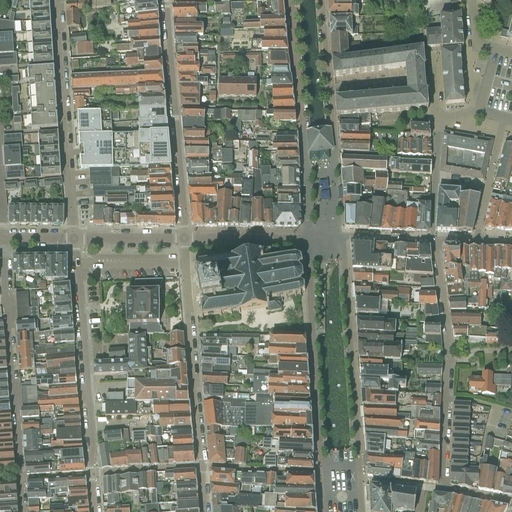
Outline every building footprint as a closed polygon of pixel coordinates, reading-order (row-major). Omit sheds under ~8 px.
[(37,0),(30,0),(30,10),(50,10),(49,0),(37,0)] [(66,3),(66,12),(79,10),(111,6),(110,0),(85,0),(86,2),(66,3)] [(327,0),(329,19),(352,17),(352,18),(359,17),(359,12),(358,7),(352,7),(352,6),(357,5),(357,0),(327,0)] [(267,9),(261,10),(262,15),(265,15),(265,18),(285,17),(283,1),(267,2),(267,9)] [(135,8),(136,15),(158,12),(157,2),(129,4),(129,5),(129,9),(135,8)] [(244,30),(260,30),(286,28),(285,17),(265,18),(265,15),(262,15),(261,10),(260,2),(257,2),(257,10),(258,10),(258,18),(260,18),(260,22),(244,23),(244,30)] [(221,12),(221,16),(231,16),(230,3),(222,3),(221,12)] [(173,6),(174,20),(196,19),(197,19),(197,13),(206,13),(206,4),(173,6)] [(30,10),(31,21),(51,20),(50,10),(30,10)] [(79,10),(66,12),(67,12),(68,27),(80,26),(79,10)] [(134,15),(134,22),(159,20),(158,12),(136,15),(134,15)] [(417,16),(419,22),(428,20),(426,13),(417,16)] [(441,29),(426,31),(427,39),(427,47),(440,46),(440,43),(442,43),(443,48),(463,46),(462,35),(463,34),(463,24),(462,24),(461,13),(440,15),(441,29)] [(329,19),(331,37),(347,35),(354,35),(357,34),(357,26),(353,26),(352,18),(352,17),(329,19)] [(174,20),(175,38),(207,37),(207,36),(203,36),(203,27),(196,27),(196,19),(174,20)] [(31,21),(32,32),(52,31),(51,20),(31,21)] [(128,23),(129,31),(159,28),(159,20),(134,22),(128,23)] [(122,41),(129,41),(131,41),(160,39),(159,28),(129,31),(129,32),(122,32),(122,41)] [(264,35),(264,41),(287,41),(286,28),(260,30),(260,35),(264,35)] [(32,32),(32,43),(52,42),(52,31),(32,32)] [(500,39),(509,41),(510,33),(502,31),(500,39)] [(0,45),(13,44),(13,35),(13,34),(0,34),(0,45)] [(72,44),(78,44),(87,43),(86,34),(71,35),(72,44)] [(334,77),(405,67),(406,79),(408,93),(335,99),(337,117),(339,117),(339,125),(358,125),(371,124),(371,117),(370,117),(370,114),(411,111),(429,110),(427,91),(426,91),(425,78),(424,67),(425,67),(425,64),(424,52),(423,48),(348,59),(347,35),(331,37),(333,59),(332,59),(333,64),(334,77)] [(175,38),(176,47),(198,46),(197,46),(197,40),(198,40),(200,40),(207,41),(207,37),(175,38)] [(137,50),(137,51),(161,50),(160,39),(131,41),(131,44),(117,45),(117,53),(132,51),(132,50),(137,50)] [(251,42),(252,51),(264,51),(268,51),(288,52),(287,41),(264,41),(251,42)] [(32,43),(33,54),(53,52),(52,42),(32,43)] [(92,43),(87,43),(78,44),(79,55),(93,54),(92,43)] [(0,55),(14,54),(13,44),(0,45),(0,55)] [(176,47),(177,57),(197,56),(198,56),(198,55),(207,55),(207,50),(198,50),(198,46),(176,47)] [(460,49),(441,51),(445,105),(465,103),(460,49)] [(138,63),(162,61),(161,50),(137,51),(137,56),(138,63)] [(268,67),(272,67),(290,68),(289,64),(288,52),(268,51),(268,58),(268,67)] [(33,54),(34,65),(54,64),(53,52),(33,54)] [(256,67),(261,67),(260,54),(243,55),(243,59),(256,59),(256,67)] [(138,70),(139,73),(163,72),(162,61),(138,63),(137,56),(135,56),(135,55),(125,56),(126,66),(130,66),(130,70),(138,70)] [(177,57),(177,64),(177,67),(199,66),(198,64),(198,56),(197,56),(177,57)] [(199,66),(177,67),(178,75),(199,75),(213,74),(213,68),(201,69),(201,70),(199,70),(199,66)] [(262,81),(262,87),(264,87),(272,87),(292,87),(290,68),(272,67),(272,75),(272,81),(262,81)] [(28,69),(28,70),(32,130),(58,129),(57,115),(56,115),(56,112),(57,111),(55,85),(54,85),(54,82),(55,82),(54,68),(28,69)] [(164,86),(163,72),(139,73),(71,76),(73,91),(90,90),(116,89),(164,86)] [(178,75),(179,86),(200,85),(207,85),(212,85),(212,82),(210,81),(207,81),(207,80),(199,80),(199,75),(178,75)] [(219,97),(228,97),(229,79),(219,79),(219,97)] [(229,79),(228,97),(238,97),(238,79),(229,79)] [(238,79),(238,97),(247,97),(247,79),(238,79)] [(247,79),(247,97),(256,98),(257,79),(247,79)] [(179,86),(181,107),(200,107),(200,85),(179,86)] [(164,86),(116,89),(116,95),(133,94),(133,97),(138,97),(165,95),(164,86)] [(266,99),(266,93),(273,93),(273,98),(294,99),(292,87),(271,87),(264,87),(263,93),(264,109),(268,108),(267,99),(266,99)] [(138,97),(139,110),(166,108),(165,95),(138,97)] [(273,98),(273,108),(295,108),(294,99),(273,98)] [(74,100),(73,100),(74,113),(78,113),(86,112),(86,106),(86,99),(74,100)] [(147,122),(167,121),(166,108),(139,110),(139,122),(147,122)] [(86,112),(78,113),(80,136),(102,135),(104,135),(110,135),(112,135),(111,112),(100,112),(93,112),(92,112),(86,112)] [(205,112),(182,112),(183,121),(205,121),(205,116),(211,116),(214,116),(214,112),(205,112)] [(218,112),(219,122),(230,122),(230,112),(218,112)] [(230,112),(230,122),(232,122),(233,122),(238,122),(238,112),(230,112)] [(238,112),(238,122),(241,122),(255,122),(255,112),(238,112)] [(255,112),(255,122),(256,122),(256,128),(259,128),(259,129),(259,132),(267,132),(267,129),(262,129),(262,117),(273,117),(273,123),(296,123),(295,112),(255,112)] [(148,134),(168,133),(167,121),(147,122),(148,134)] [(183,121),(185,140),(205,140),(205,137),(204,132),(205,121),(183,121)] [(238,122),(233,122),(233,130),(237,130),(237,131),(241,131),(241,122),(238,122)] [(411,124),(411,134),(411,136),(411,138),(413,138),(422,138),(426,138),(431,138),(430,126),(411,124)] [(339,125),(340,135),(358,136),(372,137),(372,135),(370,134),(358,134),(358,125),(339,125)] [(325,129),(312,130),(314,146),(327,145),(325,129)] [(38,134),(39,145),(59,144),(58,133),(38,134)] [(102,135),(80,136),(80,146),(84,146),(84,152),(85,158),(81,158),(82,169),(90,169),(111,169),(148,168),(171,167),(170,150),(168,133),(148,134),(139,134),(112,135),(110,135),(104,135),(102,135)] [(378,133),(378,141),(378,144),(378,154),(387,154),(387,148),(386,148),(386,133),(378,133)] [(443,133),(441,172),(451,174),(484,180),(493,142),(443,133)] [(405,141),(405,155),(413,156),(413,138),(411,138),(411,136),(411,134),(405,134),(405,141)] [(256,143),(257,143),(273,143),(298,144),(297,135),(271,135),(271,139),(256,139),(256,143)] [(340,135),(340,145),(363,145),(363,143),(366,143),(366,145),(378,144),(378,141),(372,141),(372,137),(358,136),(340,135)] [(413,138),(413,156),(422,156),(422,138),(413,138)] [(426,138),(422,138),(422,156),(431,156),(430,142),(430,138),(426,138)] [(185,140),(186,151),(232,151),(238,151),(239,142),(225,142),(225,150),(221,151),(221,148),(217,148),(216,145),(209,145),(209,141),(205,141),(205,140),(185,140)] [(398,140),(397,155),(405,155),(405,141),(398,140)] [(340,145),(341,152),(370,154),(378,154),(378,144),(366,145),(366,143),(363,143),(363,145),(340,145)] [(511,144),(505,143),(496,181),(493,190),(506,193),(510,177),(511,171),(511,144)] [(39,145),(40,156),(60,155),(59,144),(39,145)] [(4,148),(4,158),(21,157),(20,148),(20,147),(4,148)] [(186,151),(187,162),(209,161),(214,164),(221,164),(222,171),(232,170),(232,151),(186,151)] [(277,152),(277,171),(299,170),(298,152),(277,152)] [(40,156),(40,167),(61,165),(60,155),(40,156)] [(21,157),(4,158),(5,168),(6,168),(22,167),(21,167),(21,157)] [(341,158),(342,168),(342,171),(363,172),(369,172),(370,160),(341,158)] [(369,172),(375,173),(387,173),(387,161),(370,160),(369,172)] [(187,162),(188,177),(209,177),(209,161),(187,162)] [(399,174),(431,175),(431,163),(391,161),(391,173),(399,173),(399,174)] [(61,177),(61,165),(40,167),(41,178),(61,177)] [(131,178),(137,178),(172,178),(171,167),(148,168),(148,171),(131,172),(131,178)] [(261,177),(262,189),(272,189),(272,190),(277,190),(277,189),(300,190),(299,170),(277,171),(271,171),(271,167),(260,167),(261,170),(261,177)] [(111,169),(90,169),(91,179),(111,179),(111,169)] [(250,202),(241,201),(240,228),(251,228),(253,203),(253,170),(250,171),(249,171),(248,181),(242,181),(242,198),(250,198),(250,202)] [(253,203),(251,228),(264,228),(264,204),(263,198),(262,189),(261,177),(261,170),(258,170),(253,170),(253,203)] [(363,172),(342,171),(343,187),(372,188),(372,191),(387,192),(395,193),(402,193),(408,193),(412,193),(412,188),(402,188),(402,184),(387,183),(388,174),(387,174),(387,173),(375,173),(375,180),(364,180),(363,172)] [(439,190),(436,232),(447,233),(449,213),(449,204),(450,191),(451,174),(441,172),(439,190)] [(189,190),(206,190),(218,189),(233,188),(233,176),(232,176),(232,179),(220,179),(220,177),(212,177),(209,177),(188,177),(189,190)] [(242,198),(242,181),(242,176),(233,176),(233,188),(218,189),(216,227),(240,228),(241,201),(242,198)] [(172,178),(137,178),(138,183),(150,182),(150,187),(173,186),(172,178)] [(6,184),(5,184),(6,192),(18,190),(17,183),(7,184),(6,184)] [(107,188),(93,189),(93,191),(93,197),(93,199),(106,199),(106,194),(134,193),(135,199),(135,206),(148,206),(151,206),(156,206),(174,205),(173,188),(173,186),(150,187),(134,188),(112,188),(107,188)] [(343,187),(344,200),(360,200),(361,200),(361,196),(372,196),(372,191),(372,188),(343,187)] [(205,227),(216,227),(218,189),(206,190),(206,198),(205,210),(205,227)] [(262,189),(263,198),(273,197),(272,190),(272,189),(262,189)] [(277,189),(277,190),(278,199),(300,199),(300,190),(277,189)] [(206,190),(189,190),(192,223),(194,225),(195,227),(205,227),(205,210),(204,210),(204,198),(206,198),(206,190)] [(450,191),(449,204),(460,205),(461,196),(460,196),(460,191),(450,191)] [(385,207),(381,231),(392,232),(392,225),(393,225),(395,193),(387,192),(387,193),(385,203),(385,207)] [(392,225),(392,232),(405,232),(407,205),(408,194),(408,193),(402,193),(395,193),(393,225),(392,225)] [(418,206),(416,233),(428,233),(429,232),(430,231),(430,205),(430,196),(418,196),(418,204),(418,206)] [(460,214),(458,233),(472,233),(480,197),(461,196),(460,205),(460,214)] [(492,196),(484,230),(497,231),(504,199),(492,196)] [(127,197),(108,197),(108,205),(127,204),(127,197)] [(278,199),(273,199),(273,204),(273,208),(278,208),(278,207),(301,207),(300,199),(278,199)] [(504,199),(497,231),(506,231),(511,207),(506,206),(507,199),(504,199)] [(344,200),(344,208),(344,209),(359,209),(360,200),(344,200)] [(41,226),(42,204),(42,203),(41,203),(41,207),(31,207),(30,226),(41,226)] [(52,226),(52,205),(52,204),(42,203),(42,204),(41,226),(52,226)] [(371,204),(370,230),(381,231),(385,207),(385,203),(373,203),(372,204),(371,204)] [(63,226),(63,217),(63,208),(52,207),(53,204),(52,204),(52,205),(52,226),(63,226)] [(264,204),(264,228),(273,228),(273,208),(273,204),(264,204)] [(344,209),(345,229),(356,229),(356,230),(370,230),(371,204),(366,204),(365,210),(359,209),(344,209)] [(151,206),(151,211),(151,215),(156,215),(175,216),(174,205),(156,206),(151,206)] [(407,205),(405,232),(416,233),(418,206),(407,205)] [(9,207),(8,225),(19,225),(20,207),(9,207)] [(20,207),(19,225),(30,226),(31,207),(20,207)] [(94,207),(94,226),(104,226),(104,207),(94,207)] [(104,207),(104,226),(115,226),(115,215),(115,211),(109,211),(109,207),(104,207)] [(273,208),(273,228),(298,228),(301,224),(301,207),(278,207),(278,208),(273,208)] [(449,213),(447,233),(458,233),(460,214),(449,213)] [(121,215),(115,215),(115,226),(137,226),(136,215),(127,215),(126,215),(121,215)] [(142,215),(136,215),(137,226),(157,226),(156,215),(151,215),(142,215)] [(156,215),(157,226),(176,226),(175,216),(156,215)] [(375,245),(351,244),(352,259),(353,272),(387,273),(406,274),(407,266),(396,261),(374,260),(375,245)] [(375,245),(374,260),(396,261),(396,246),(375,245)] [(396,246),(396,261),(407,266),(409,247),(396,246)] [(409,247),(407,266),(432,267),(431,262),(417,262),(418,247),(409,247)] [(417,262),(431,262),(431,251),(428,248),(418,247),(417,262)] [(442,253),(444,270),(460,268),(459,249),(446,248),(442,253)] [(462,284),(446,286),(448,299),(468,297),(467,282),(469,282),(469,249),(459,249),(460,268),(462,284)] [(467,282),(468,297),(469,297),(469,290),(479,290),(479,283),(478,282),(478,249),(469,249),(469,282),(467,282)] [(478,282),(479,283),(482,283),(483,281),(486,281),(486,249),(478,249),(478,282)] [(486,249),(486,281),(486,283),(500,283),(500,281),(493,281),(494,249),(486,249)] [(494,249),(493,281),(500,281),(503,250),(494,249)] [(500,281),(500,283),(500,287),(500,292),(500,309),(506,309),(506,292),(506,281),(509,281),(511,252),(511,249),(503,250),(500,281)] [(195,281),(192,282),(192,284),(195,284),(196,286),(197,287),(197,288),(198,297),(197,298),(198,300),(195,301),(195,303),(198,303),(198,305),(200,305),(202,316),(200,317),(200,318),(202,318),(202,320),(203,320),(203,318),(220,315),(221,317),(222,317),(222,315),(231,314),(231,316),(233,316),(232,314),(239,313),(239,315),(241,315),(240,313),(268,309),(268,313),(281,311),(280,304),(283,304),(282,299),(285,298),(286,300),(287,299),(287,298),(295,296),(295,298),(296,298),(296,296),(300,295),(300,297),(302,297),(301,295),(304,292),(305,293),(305,291),(304,291),(304,287),(305,286),(304,285),(303,285),(300,283),(303,278),(304,279),(303,271),(302,271),(298,268),(301,265),(303,266),(303,264),(302,263),(301,260),(303,259),(302,258),(300,259),(296,257),(296,255),(295,255),(295,256),(292,257),(291,256),(290,256),(290,257),(282,258),(282,257),(280,257),(280,258),(274,259),(273,252),(274,252),(273,251),(256,254),(255,252),(253,253),(253,254),(239,257),(238,255),(237,255),(237,257),(232,258),(231,256),(230,256),(230,258),(223,259),(223,257),(221,257),(222,260),(214,261),(214,259),(213,259),(213,261),(196,264),(196,262),(194,262),(195,264),(193,264),(193,266),(195,266),(197,278),(195,278),(195,281)] [(14,258),(14,274),(25,274),(25,257),(14,258)] [(25,257),(25,274),(36,274),(36,257),(25,257)] [(36,257),(36,274),(46,274),(46,257),(36,257)] [(46,274),(46,281),(53,281),(53,287),(67,286),(67,285),(67,281),(68,281),(68,257),(46,257),(46,274)] [(407,266),(406,274),(433,276),(432,267),(407,266)] [(444,270),(446,286),(462,284),(460,268),(444,270)] [(387,273),(353,272),(354,284),(372,285),(387,285),(387,273)] [(135,292),(127,292),(127,324),(129,324),(130,335),(145,334),(145,335),(155,335),(164,335),(164,333),(163,332),(161,332),(161,327),(160,326),(159,325),(159,324),(160,324),(160,292),(159,292),(160,289),(161,288),(161,284),(162,283),(163,281),(163,280),(155,280),(135,281),(135,292)] [(421,289),(435,288),(434,280),(421,280),(421,289)] [(479,290),(479,298),(478,305),(478,309),(487,310),(488,287),(493,287),(500,287),(500,283),(486,283),(486,281),(483,281),(482,283),(479,283),(479,290)] [(354,284),(355,300),(380,302),(380,301),(387,302),(397,304),(397,295),(379,293),(379,290),(371,290),(372,285),(354,284)] [(53,287),(54,296),(70,295),(70,285),(67,285),(67,286),(53,287)] [(419,295),(419,304),(424,305),(438,305),(436,294),(419,293),(419,295)] [(397,295),(397,304),(412,304),(413,295),(398,294),(397,295)] [(54,296),(55,306),(71,305),(70,295),(54,296)] [(449,302),(450,311),(466,310),(466,305),(478,305),(479,298),(472,298),(472,300),(466,301),(449,302)] [(380,302),(355,300),(356,316),(379,318),(388,318),(389,312),(387,311),(387,302),(380,301),(380,302)] [(55,306),(56,317),(72,316),(71,305),(55,306)] [(424,305),(423,316),(421,316),(421,323),(431,323),(432,317),(440,316),(438,305),(424,305)] [(451,314),(452,327),(481,328),(481,315),(469,314),(451,314)] [(56,318),(49,318),(50,333),(73,331),(72,316),(56,317),(56,318)] [(379,318),(356,316),(357,332),(396,334),(396,323),(388,323),(388,318),(379,318)] [(19,321),(16,322),(17,334),(39,332),(38,320),(19,321)] [(418,330),(417,335),(425,335),(441,336),(440,326),(431,325),(425,325),(418,327),(418,330)] [(481,328),(452,327),(454,338),(468,338),(480,339),(486,339),(485,344),(499,344),(499,336),(500,329),(495,329),(494,336),(487,335),(487,328),(481,328)] [(65,344),(65,348),(74,348),(74,331),(73,331),(50,333),(46,333),(46,337),(54,337),(54,341),(55,341),(55,344),(65,344)] [(357,332),(358,344),(417,346),(417,335),(406,334),(406,335),(396,334),(357,332)] [(17,334),(18,344),(33,343),(33,338),(46,337),(46,333),(40,333),(17,334)] [(94,362),(94,375),(95,375),(127,374),(131,374),(131,372),(137,372),(147,371),(147,368),(161,368),(161,366),(186,366),(185,352),(183,352),(170,352),(166,352),(166,351),(165,351),(163,351),(163,357),(167,357),(167,362),(152,362),(151,349),(146,349),(145,335),(145,334),(130,335),(128,335),(129,361),(94,362)] [(170,342),(165,343),(165,351),(166,351),(166,352),(170,352),(183,352),(183,334),(170,335),(170,342)] [(441,336),(425,335),(426,335),(426,344),(434,344),(434,347),(439,347),(441,347),(441,336)] [(200,337),(202,365),(202,375),(227,375),(230,375),(230,362),(236,362),(236,348),(255,348),(255,337),(232,337),(221,337),(200,337)] [(255,337),(255,348),(306,347),(305,337),(255,337)] [(33,343),(18,344),(18,353),(46,351),(45,349),(47,349),(47,345),(45,345),(44,345),(44,342),(39,343),(39,345),(39,348),(34,348),(33,343)] [(358,344),(359,360),(401,362),(401,352),(409,352),(410,346),(417,347),(417,346),(358,344)] [(46,356),(47,366),(47,369),(35,370),(36,377),(52,377),(58,376),(76,375),(75,368),(74,348),(65,348),(54,349),(53,345),(47,345),(47,349),(45,349),(46,351),(46,356)] [(255,357),(268,357),(306,357),(306,347),(255,348),(255,357)] [(108,351),(109,360),(125,358),(124,349),(108,351)] [(18,353),(19,362),(34,361),(34,356),(46,356),(46,351),(18,353)] [(268,365),(278,365),(307,365),(306,357),(268,357),(268,365)] [(359,360),(360,369),(402,369),(402,362),(401,362),(359,360)] [(19,362),(19,371),(35,370),(47,369),(47,366),(41,366),(41,365),(35,365),(34,361),(19,362)] [(248,364),(247,376),(254,376),(254,374),(308,375),(307,365),(278,365),(278,372),(254,371),(255,364),(248,364)] [(147,371),(137,372),(137,382),(167,382),(167,403),(189,402),(186,372),(186,370),(186,366),(161,366),(161,368),(147,368),(147,371)] [(418,376),(442,377),(442,367),(418,366),(418,376)] [(360,369),(361,383),(388,383),(388,394),(398,394),(399,388),(406,388),(406,381),(393,380),(394,372),(402,372),(402,369),(360,369)] [(131,374),(127,374),(128,382),(128,400),(135,400),(135,403),(167,403),(167,382),(137,382),(137,372),(131,372),(131,374)] [(0,373),(0,381),(8,381),(7,373),(0,373)] [(254,376),(254,384),(308,385),(308,375),(254,374),(254,376)] [(511,376),(492,375),(492,374),(483,374),(483,379),(471,378),(470,393),(474,393),(474,395),(478,395),(478,393),(483,393),(483,395),(495,396),(495,386),(511,387),(511,394),(511,393),(511,376)] [(58,376),(59,386),(77,385),(76,375),(58,376)] [(202,375),(203,385),(227,386),(227,375),(202,375)] [(37,387),(48,386),(52,386),(52,377),(36,377),(37,387)] [(0,398),(9,398),(8,381),(0,381),(0,398)] [(361,383),(362,394),(388,394),(388,383),(371,383),(361,383)] [(254,384),(253,393),(309,394),(308,385),(254,384)] [(43,395),(44,398),(78,396),(77,385),(59,386),(52,386),(48,386),(49,394),(43,395)] [(425,385),(425,395),(441,395),(441,388),(441,385),(425,385)] [(223,388),(203,388),(204,398),(204,404),(222,404),(222,399),(237,399),(237,395),(223,394),(223,388)] [(256,395),(255,404),(310,405),(309,394),(253,393),(253,395),(256,395)] [(362,394),(362,406),(398,407),(398,394),(388,394),(362,394)] [(38,403),(38,409),(38,414),(53,413),(53,408),(79,406),(78,396),(44,398),(38,399),(38,403)] [(433,396),(433,407),(441,408),(441,396),(433,396)] [(0,398),(0,412),(10,412),(9,398),(0,398)] [(245,409),(245,415),(310,416),(310,405),(255,404),(245,404),(245,399),(237,399),(222,399),(222,404),(230,404),(230,408),(245,409)] [(411,399),(410,407),(425,408),(425,405),(426,400),(411,399)] [(128,403),(105,403),(106,417),(150,416),(190,416),(189,402),(167,403),(135,403),(135,400),(128,400),(128,403)] [(455,403),(454,414),(470,415),(471,408),(475,409),(476,405),(471,404),(455,403)] [(204,404),(207,427),(218,427),(245,427),(245,415),(245,409),(230,408),(230,404),(222,404),(204,404)] [(79,406),(53,408),(53,413),(53,417),(57,417),(56,415),(59,415),(58,412),(63,412),(64,416),(80,415),(79,406)] [(362,406),(364,427),(415,431),(416,408),(398,407),(362,406)] [(416,408),(415,431),(440,433),(440,410),(416,408)] [(22,410),(22,419),(39,418),(38,414),(38,409),(24,410),(22,410)] [(0,422),(11,421),(10,412),(0,412),(0,422)] [(454,414),(454,425),(475,426),(475,422),(470,422),(470,415),(454,414)] [(245,415),(245,427),(272,427),(273,428),(275,428),(311,427),(310,416),(245,415)] [(190,416),(150,416),(151,428),(151,429),(156,428),(191,427),(190,416)] [(0,422),(0,431),(12,431),(11,421),(0,422)] [(54,431),(56,431),(57,431),(57,427),(65,427),(65,430),(81,430),(80,422),(54,423),(54,431)] [(23,424),(23,433),(52,431),(52,426),(44,427),(44,428),(40,428),(39,423),(23,424)] [(454,425),(453,436),(469,437),(470,429),(475,429),(475,426),(454,425)] [(152,446),(147,446),(151,465),(159,465),(157,449),(161,449),(164,449),(164,448),(161,448),(160,437),(163,437),(163,433),(171,432),(171,438),(174,438),(175,439),(192,438),(191,427),(156,428),(156,437),(151,438),(152,446)] [(207,427),(208,437),(219,437),(218,427),(207,427)] [(273,428),(273,440),(274,440),(280,440),(312,441),(311,427),(275,428),(273,428)] [(364,427),(365,437),(412,441),(415,442),(415,431),(364,427)] [(137,443),(141,465),(143,465),(143,466),(151,465),(147,446),(146,438),(151,438),(156,437),(156,428),(151,429),(151,428),(146,429),(146,432),(132,433),(133,443),(137,443)] [(50,442),(48,442),(48,444),(50,444),(82,442),(82,436),(81,430),(65,430),(57,431),(56,431),(57,438),(57,442),(53,442),(50,442)] [(104,433),(104,445),(111,444),(125,443),(125,444),(129,444),(128,430),(104,433)] [(0,441),(13,441),(12,431),(0,431),(0,441)] [(23,433),(24,440),(42,439),(42,436),(49,435),(53,435),(52,431),(23,433)] [(415,431),(415,442),(417,442),(439,444),(440,433),(415,431)] [(453,436),(453,447),(474,448),(474,447),(480,447),(480,444),(469,443),(469,437),(453,436)] [(235,451),(243,451),(244,438),(223,437),(219,437),(208,437),(207,437),(208,446),(224,446),(224,442),(235,442),(235,451)] [(365,437),(366,456),(393,459),(394,454),(410,456),(412,441),(365,437)] [(171,438),(172,448),(193,446),(192,438),(175,439),(174,438),(171,438)] [(486,438),(484,450),(491,451),(493,439),(486,438)] [(263,439),(262,450),(271,450),(271,453),(273,452),(278,452),(280,452),(286,453),(313,454),(312,441),(280,440),(274,440),(273,440),(263,439)] [(0,441),(0,451),(13,450),(13,441),(0,441)] [(64,447),(64,452),(83,451),(82,442),(50,444),(48,444),(48,446),(52,446),(52,448),(64,447)] [(417,442),(416,456),(422,456),(430,457),(430,454),(439,454),(439,444),(417,442)] [(112,456),(110,456),(111,468),(128,467),(126,452),(125,444),(125,443),(111,444),(112,456)] [(126,452),(128,467),(128,466),(141,465),(137,443),(133,443),(133,452),(126,452)] [(98,446),(100,457),(102,469),(111,468),(110,456),(112,456),(111,444),(104,445),(98,446)] [(168,452),(169,464),(194,463),(193,446),(172,448),(167,448),(167,452),(168,452)] [(235,451),(224,451),(224,446),(208,446),(209,455),(235,456),(235,451)] [(453,447),(452,458),(469,459),(469,451),(474,451),(474,448),(453,447)] [(161,449),(157,449),(159,465),(169,464),(168,452),(167,452),(167,448),(164,449),(161,449)] [(0,460),(14,460),(13,450),(0,451),(0,460)] [(25,454),(25,465),(44,465),(44,460),(55,460),(55,464),(60,464),(84,463),(83,451),(64,452),(50,453),(25,454)] [(235,451),(235,456),(235,460),(235,465),(246,465),(246,451),(243,451),(235,451)] [(264,460),(263,466),(276,467),(276,456),(278,456),(278,452),(273,452),(271,453),(266,456),(264,460)] [(286,460),(285,460),(285,462),(313,463),(313,454),(286,453),(286,460)] [(394,470),(402,471),(401,480),(414,481),(415,462),(414,461),(415,456),(410,456),(394,454),(393,459),(366,456),(367,467),(394,470)] [(430,454),(430,457),(428,469),(439,470),(439,454),(430,454)] [(209,455),(209,464),(225,464),(225,460),(235,460),(235,456),(209,455)] [(421,462),(420,482),(427,483),(428,469),(430,457),(422,456),(416,456),(425,458),(424,463),(421,462)] [(480,469),(478,490),(485,491),(489,469),(485,468),(487,458),(484,457),(483,461),(480,460),(480,469)] [(452,458),(452,469),(466,470),(477,470),(477,469),(477,465),(468,465),(469,459),(452,458)] [(278,459),(278,467),(314,470),(313,463),(285,462),(285,460),(278,459)] [(0,470),(15,469),(14,460),(0,460),(0,470)] [(497,474),(492,493),(502,494),(509,461),(503,460),(501,474),(497,474)] [(511,461),(509,461),(502,494),(511,495),(511,478),(508,478),(510,471),(511,471),(511,461)] [(60,464),(55,464),(56,473),(83,472),(85,469),(84,463),(60,464)] [(44,465),(25,465),(26,473),(28,475),(51,474),(56,473),(55,464),(50,464),(44,465)] [(394,470),(367,467),(368,476),(392,479),(393,479),(394,471),(394,470)] [(428,469),(427,483),(438,484),(439,470),(428,469)] [(452,469),(451,483),(451,484),(452,484),(452,485),(453,486),(454,486),(464,488),(466,470),(452,469)] [(466,470),(464,488),(478,490),(480,469),(477,469),(477,470),(466,470)] [(489,469),(485,491),(492,493),(497,474),(496,474),(497,470),(489,469)] [(165,472),(166,479),(174,479),(174,483),(176,483),(196,481),(196,470),(165,472)] [(209,472),(210,484),(210,494),(212,494),(212,496),(239,496),(240,486),(242,486),(242,474),(236,473),(209,472)] [(155,473),(147,474),(148,491),(152,490),(152,493),(150,493),(151,494),(151,503),(152,505),(158,504),(157,503),(157,493),(155,473)] [(138,475),(139,499),(144,498),(143,491),(148,491),(147,474),(138,475)] [(242,474),(242,486),(254,487),(260,488),(261,474),(242,474)] [(261,474),(260,488),(260,497),(266,497),(266,496),(266,488),(274,488),(274,475),(261,474)] [(120,477),(121,494),(132,493),(133,506),(140,506),(139,499),(138,475),(120,477)] [(274,475),(274,488),(315,489),(314,477),(283,475),(283,479),(275,479),(276,475),(274,475)] [(111,478),(113,505),(119,504),(118,494),(121,494),(120,477),(111,478)] [(68,479),(69,489),(87,488),(86,480),(84,478),(68,479)] [(103,479),(104,496),(107,495),(108,505),(113,505),(111,478),(103,479)] [(56,480),(57,490),(69,489),(68,479),(56,480)] [(28,484),(28,492),(51,490),(55,490),(57,490),(56,480),(30,482),(28,484)] [(176,483),(177,492),(177,494),(178,503),(198,502),(196,481),(176,483)] [(0,493),(16,492),(15,483),(0,483),(0,493)] [(370,486),(370,511),(399,511),(401,510),(408,511),(414,511),(417,492),(370,486)] [(69,493),(69,498),(88,497),(87,488),(69,489),(57,490),(55,490),(55,494),(69,493)] [(266,488),(266,496),(266,497),(278,497),(286,497),(315,498),(315,489),(274,488),(266,488)] [(51,490),(28,492),(29,502),(29,511),(39,511),(38,499),(51,499),(51,494),(51,490)] [(0,503),(17,502),(16,492),(0,493),(0,503)] [(437,511),(438,506),(447,507),(449,496),(434,494),(432,505),(431,505),(429,511),(437,511)] [(212,496),(213,508),(239,509),(256,509),(255,497),(250,497),(239,496),(212,496)] [(447,507),(445,511),(453,511),(457,497),(449,496),(447,507)] [(50,506),(50,511),(59,511),(70,511),(70,508),(88,507),(88,497),(69,498),(68,498),(68,505),(50,506)] [(255,497),(256,509),(256,511),(266,511),(267,510),(314,511),(315,511),(315,498),(286,497),(278,497),(266,497),(260,497),(255,497)] [(461,511),(465,499),(457,497),(453,511),(461,511)] [(465,499),(461,511),(469,511),(473,501),(465,499)] [(473,501),(469,511),(479,511),(483,503),(473,501)] [(177,508),(171,509),(170,511),(182,511),(198,511),(198,502),(178,503),(177,503),(177,508)] [(483,503),(479,511),(487,511),(491,504),(483,503)]
